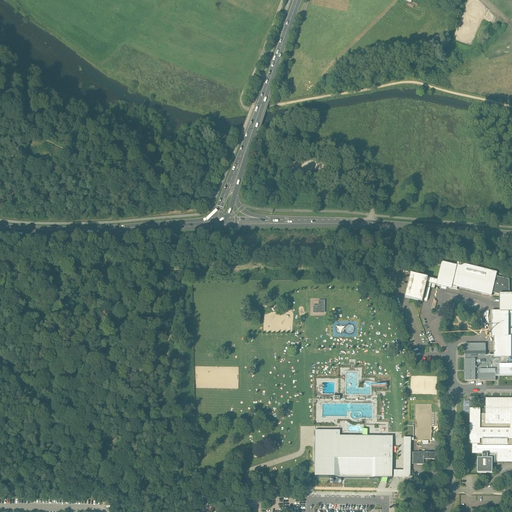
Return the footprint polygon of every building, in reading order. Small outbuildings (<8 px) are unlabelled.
[(509,280),(498,277),(499,274),(459,264),(458,266),(444,263),(438,285),(444,287),(443,290),(448,291),(449,288),(454,290),(455,287),(493,297),(494,294),(502,296),(502,310),(494,310),(493,356),(487,356),(488,343),(465,342),(464,380),(499,380),(499,375),(511,375),(511,294),(509,294),(509,280)] [(324,300),(319,300),(319,301),(318,301),(318,307),(313,307),(313,311),(314,311),(318,312),(318,311),(319,311),(319,308),(324,308),(324,301),(324,300)] [(511,409),(474,409),(473,452),(485,453),(485,458),(480,458),(480,474),(495,474),(495,459),(489,458),(489,453),(496,453),(496,462),(511,462),(511,409)] [(387,478),(391,478),(392,437),(367,436),(367,430),(365,429),(362,429),(362,430),(362,432),(362,436),(339,436),(339,430),(315,430),(314,476),(383,478),(381,481),(383,481),(385,481),(387,478)] [(405,438),(404,477),(409,477),(410,440),(413,440),(413,438),(405,438)] [(437,459),(437,453),(413,452),(413,464),(423,464),(424,459),(437,459)]
